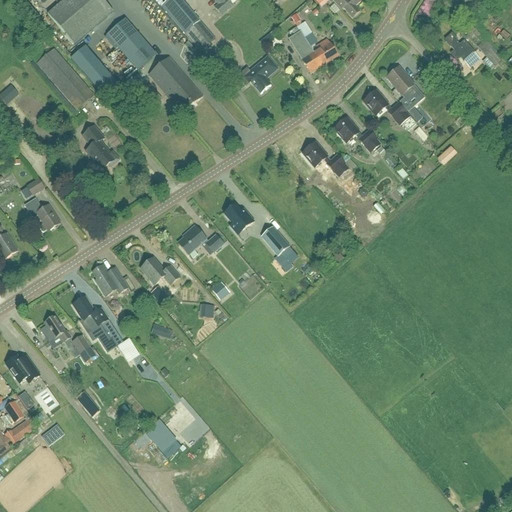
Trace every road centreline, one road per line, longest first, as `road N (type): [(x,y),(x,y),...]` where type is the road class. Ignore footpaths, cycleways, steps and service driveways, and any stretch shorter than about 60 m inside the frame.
road 1 (tertiary): [(0,310),(324,100),(392,18)]
road 2 (unclassified): [(511,153),(392,18)]
